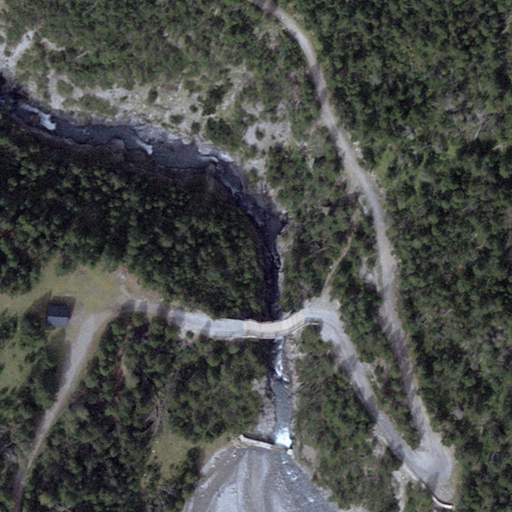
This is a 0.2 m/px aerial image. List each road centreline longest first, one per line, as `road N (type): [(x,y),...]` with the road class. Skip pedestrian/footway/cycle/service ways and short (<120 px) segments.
road 1 (track): [(312,308),(331,309),(364,381),(409,446),(427,459),(440,443),(421,417),(398,337),(371,191),(333,132),(303,34),(256,0)]
road 2 (track): [(0,510),(22,432),(80,327),(106,303),(136,299),(204,319)]
